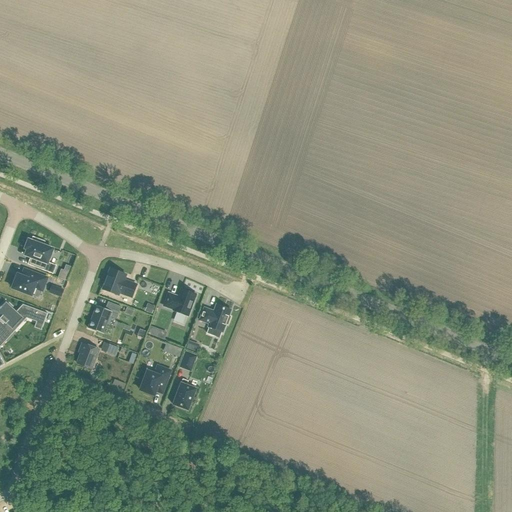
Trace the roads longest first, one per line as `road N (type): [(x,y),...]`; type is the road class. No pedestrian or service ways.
road 1 (tertiary): [(511,360),(0,154)]
road 2 (track): [(490,352),(481,511)]
road 3 (residential): [(54,372),(188,429)]
road 4 (residential): [(97,255),(178,268),(235,294)]
road 5 (residential): [(0,497),(10,491),(54,372)]
road 6 (residential): [(54,372),(97,255)]
